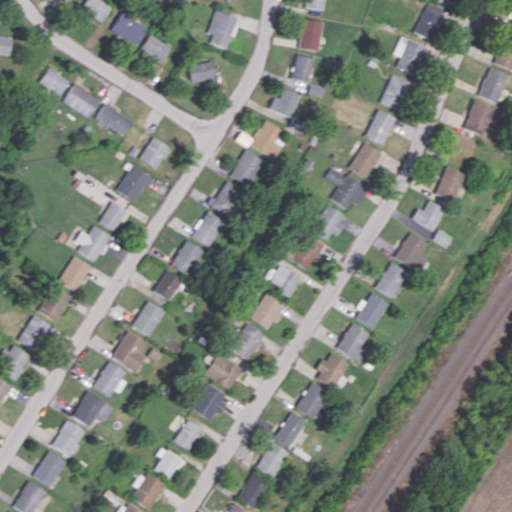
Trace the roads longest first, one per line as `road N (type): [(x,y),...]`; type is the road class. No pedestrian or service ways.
road 1 (residential): [(486,0),(421,153),(185,511)]
road 2 (residential): [(273,0),(265,47),(217,132),(0,462)]
road 3 (residential): [(21,0),(89,57),(217,132)]
